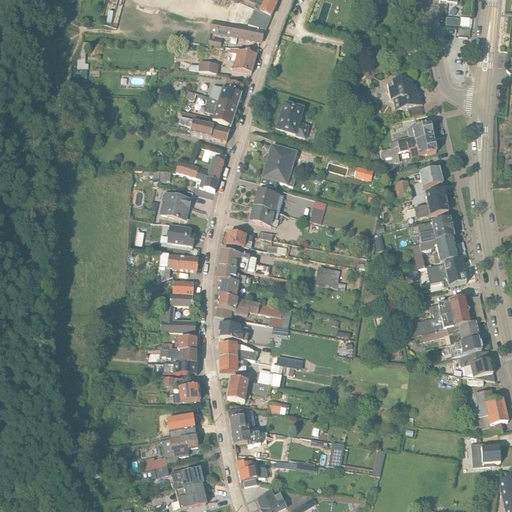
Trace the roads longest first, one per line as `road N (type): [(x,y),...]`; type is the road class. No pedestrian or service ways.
road 1 (residential): [(288,0),(236,150),(207,282),(207,349),(242,511)]
road 2 (secondary): [(480,100),(488,245),(511,352)]
road 3 (tertiary): [(480,100),(442,84),(424,0)]
